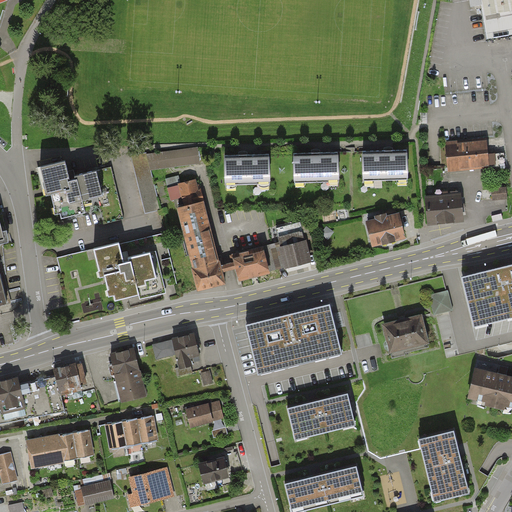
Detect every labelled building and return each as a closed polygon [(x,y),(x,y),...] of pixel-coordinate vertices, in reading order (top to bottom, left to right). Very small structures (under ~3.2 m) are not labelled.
[(511,0),(469,0),(471,7),(481,5),(487,39),(511,35),(511,0)] [(485,140),(447,143),(450,171),(488,167),(488,170),(505,168),(504,154),(487,156),(485,140)] [(198,147),(148,154),(152,169),(200,163),(198,147)] [(408,150),(363,152),(364,183),(409,181),(408,150)] [(339,152),(294,154),(295,185),(340,183),(339,152)] [(147,153),(130,154),(145,214),(161,210),(147,153)] [(270,154),(225,156),(226,187),(271,185),(270,154)] [(65,161),(40,167),(46,189),(50,188),(55,207),(58,207),(61,218),(86,212),(83,199),(102,195),(96,170),(69,177),(65,161)] [(129,217),(116,165),(97,170),(109,222),(129,217)] [(183,197),(185,203),(204,198),(199,180),(181,184),(179,176),(165,179),(171,200),(183,197)] [(508,198),(507,186),(491,188),(492,200),(508,198)] [(445,196),(426,197),(429,224),(463,220),(460,191),(444,192),(445,196)] [(199,289),(226,282),(223,270),(221,263),(204,198),(185,203),(177,205),(199,289)] [(400,211),(366,220),(372,243),(406,234),(400,211)] [(493,221),(503,219),(502,213),(492,216),(493,221)] [(0,304),(11,301),(0,259),(0,239),(5,238),(4,235),(0,222),(0,304)] [(300,222),(277,228),(287,267),(311,261),(300,222)] [(169,250),(164,233),(116,244),(120,261),(169,250)] [(115,245),(57,258),(62,279),(103,269),(108,289),(112,288),(115,300),(162,289),(154,254),(120,262),(115,245)] [(236,267),(239,279),(268,272),(262,248),(233,255),(234,260),(221,263),(223,270),(236,267)] [(511,263),(462,276),(475,326),(511,316),(511,263)] [(453,311),(448,291),(429,295),(434,316),(453,311)] [(330,307),(246,327),(258,377),(342,356),(330,307)] [(423,315),(382,325),(389,355),(430,345),(423,315)] [(173,340),(154,345),(157,357),(176,352),(180,367),(176,368),(178,375),(192,371),(188,357),(194,356),(195,361),(201,359),(194,334),(173,339),(173,340)] [(134,349),(111,355),(122,400),(148,394),(141,368),(139,369),(134,349)] [(2,391),(0,391),(0,425),(65,410),(61,391),(87,385),(82,361),(55,367),(58,378),(29,385),(27,378),(1,384),(2,391)] [(213,383),(210,371),(202,373),(205,385),(213,383)] [(511,409),(511,380),(474,372),(467,400),(511,409)] [(348,390),(288,405),(295,435),(356,421),(348,390)] [(214,402),(187,410),(191,426),(223,418),(220,404),(215,406),(214,402)] [(153,415),(105,424),(110,450),(158,441),(153,415)] [(228,434),(226,426),(212,431),(214,438),(228,434)] [(92,430),(27,442),(32,467),(97,455),(92,430)] [(419,441),(435,504),(470,495),(454,433),(419,441)] [(12,453),(0,455),(0,474),(2,484),(19,479),(12,453)] [(223,456),(200,462),(205,483),(229,477),(223,456)] [(176,495),(168,468),(130,479),(138,505),(176,495)] [(357,468),(285,486),(291,511),(305,511),(364,498),(357,468)] [(114,481),(82,489),(86,505),(118,497),(114,481)] [(26,511),(25,500),(11,503),(12,511),(26,511)]
